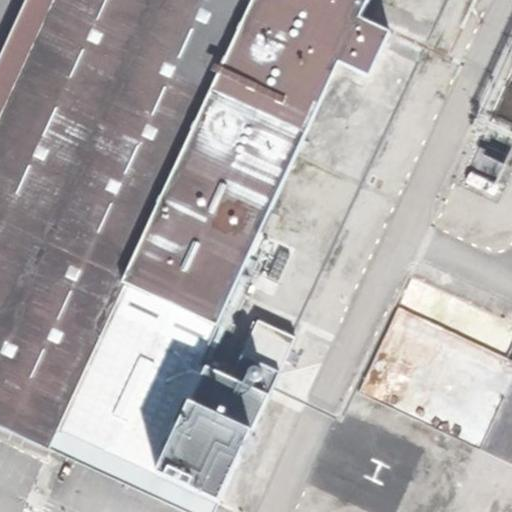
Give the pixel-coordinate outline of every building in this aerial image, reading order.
[(0,419),(54,444),(64,422),(0,391),(0,133),(61,0),(37,0),(0,81),(0,419)] [(0,391),(64,422),(133,272),(259,0),(61,0),(0,133),(0,391)] [(360,22),(370,0),(259,0),(133,272),(224,314),(337,70),(360,22)] [(390,36),(360,22),(337,70),(367,84),(390,36)] [(511,83),(500,110),(511,115),(511,83)] [(485,142),(511,153),(511,131),(493,123),(485,142)] [(478,179),(502,191),(508,179),(483,167),(478,179)] [(155,464),(224,314),(133,272),(64,422),(155,464)]
